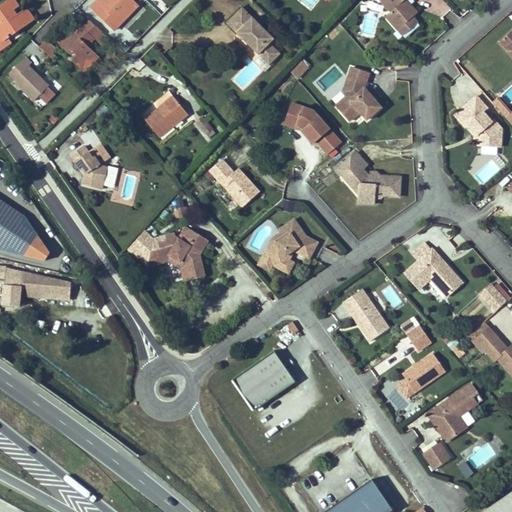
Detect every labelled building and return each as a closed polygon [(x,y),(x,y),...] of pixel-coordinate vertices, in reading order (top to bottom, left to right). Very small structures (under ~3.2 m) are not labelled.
[(8,37),(33,19),(30,15),(27,10),(23,13),(12,20),(10,17),(12,14),(10,11),(18,5),(14,0),(11,0),(2,6),(0,7),(0,39),(4,40),(8,37)] [(115,30),(138,7),(131,0),(98,0),(92,7),(115,30)] [(413,20),(418,16),(406,2),(408,0),(381,0),(379,2),(391,15),(386,20),(399,34),(413,20)] [(275,38),(243,7),(227,23),(269,64),(281,52),(271,43),(275,38)] [(87,46),(95,38),(99,42),(105,36),(86,16),(80,22),(84,26),(76,34),(69,40),(65,36),(59,42),(72,54),(74,52),(77,55),(75,58),(73,60),(79,66),(85,71),(92,64),(89,62),(96,55),(87,46)] [(399,34),(404,39),(419,25),(413,20),(399,34)] [(69,40),(76,34),(71,30),(65,36),(69,40)] [(511,31),(499,44),(511,58),(511,31)] [(102,45),(108,38),(105,36),(99,42),(102,45)] [(0,39),(0,48),(11,41),(8,37),(4,40),(0,39)] [(53,53),(57,49),(47,40),(40,47),(50,56),(53,53)] [(129,47),(123,42),(120,45),(126,50),(129,47)] [(49,86),(28,65),(29,65),(31,63),(25,58),(10,73),(16,79),(13,81),(34,101),(49,86)] [(290,71),(296,80),(311,67),(305,59),(290,71)] [(336,107),(350,123),(360,114),(367,122),(381,109),(364,89),(369,75),(351,69),(346,83),(353,92),(346,98),(336,107)] [(343,94),(346,98),(353,92),(346,83),(343,94)] [(160,137),(188,114),(169,92),(155,103),(160,109),(146,120),(160,137)] [(489,109),(478,96),(457,116),(468,128),(470,126),(476,133),(479,131),(481,133),(476,138),(476,142),(480,146),(503,147),(504,129),(496,120),(494,122),(485,112),(489,109)] [(511,112),(499,99),(494,103),(508,118),(511,114),(511,112)] [(291,106),(286,124),(297,127),(304,131),(302,133),(314,146),(317,143),(328,157),(342,145),(314,113),(291,106)] [(212,129),(202,117),(196,122),(206,134),(212,129)] [(297,127),(286,124),(285,128),(296,131),(302,133),(304,131),(297,127)] [(109,166),(101,164),(96,156),(93,158),(85,145),(71,154),(81,169),(84,168),(88,174),(86,183),(104,187),(109,166)] [(360,188),(358,206),(374,207),(377,197),(401,197),(402,175),(381,174),(369,174),(364,168),(370,164),(357,149),(336,169),(345,180),(354,181),(360,188)] [(501,156),(494,159),(497,169),(505,166),(501,156)] [(212,172),(244,209),(261,194),(240,171),(236,175),(224,161),(212,172)] [(373,168),(370,164),(364,168),(369,174),(370,170),(373,171),(373,168)] [(345,180),(359,197),(360,188),(354,181),(345,180)] [(38,234),(25,216),(0,199),(0,247),(2,249),(23,254),(45,259),(50,252),(38,234)] [(190,207),(177,208),(178,217),(191,216),(190,207)] [(307,238),(295,221),(280,232),(282,234),(273,241),(277,246),(268,264),(274,267),(290,275),(295,264),(290,262),(295,252),(311,261),(319,244),(307,238)] [(199,254),(208,239),(187,227),(178,240),(174,238),(173,234),(164,237),(165,241),(158,243),(147,245),(152,265),(165,262),(164,257),(171,255),(186,264),(190,280),(204,276),(199,254)] [(271,273),(274,267),(268,264),(277,246),(273,241),(260,267),(271,273)] [(448,298),(464,283),(433,247),(431,249),(425,241),(411,252),(418,260),(403,272),(421,290),(432,280),(448,298)] [(186,264),(171,255),(164,257),(165,262),(170,260),(181,267),(184,281),(190,280),(186,264)] [(21,287),(20,297),(69,300),(72,282),(6,267),(4,285),(21,287)] [(507,300),(492,282),(477,295),(492,313),(507,300)] [(21,287),(4,285),(2,305),(19,307),(20,297),(21,287)] [(362,291),(344,304),(354,318),(357,316),(365,327),(362,329),(371,343),(390,330),(362,291)] [(300,329),(293,318),(290,320),(299,329),(300,329)] [(299,329),(290,320),(288,322),(295,332),(299,329)] [(421,325),(407,335),(420,352),(433,343),(421,325)] [(481,336),(476,331),(469,337),(474,343),(484,354),(486,352),(496,362),(498,360),(511,374),(511,346),(509,350),(490,329),(481,336)] [(255,411),(296,382),(273,350),(232,378),(255,411)] [(446,372),(434,354),(403,376),(407,381),(416,393),(446,372)] [(416,393),(407,381),(399,387),(408,399),(416,393)] [(472,385),(428,415),(448,443),(462,433),(454,422),(460,417),(483,401),(472,385)] [(460,417),(454,422),(462,433),(468,428),(460,417)] [(408,446),(417,440),(412,431),(402,437),(408,446)] [(422,453),(434,470),(450,458),(439,442),(422,453)] [(466,478),(474,473),(465,460),(458,465),(466,478)] [(390,511),(394,510),(379,488),(373,479),(369,482),(343,500),(326,511),(390,511)] [(511,511),(511,493),(489,509),(485,511),(511,511)]
